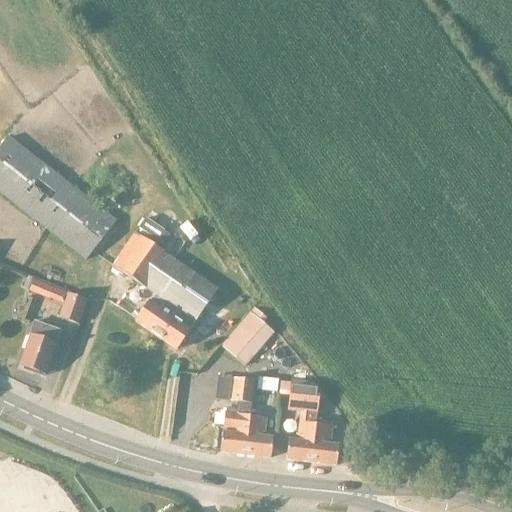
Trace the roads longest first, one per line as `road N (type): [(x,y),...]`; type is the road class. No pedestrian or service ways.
road 1 (secondary): [(363,497),(160,464),(0,401)]
road 2 (secondary): [(494,511),(425,492),(363,497)]
